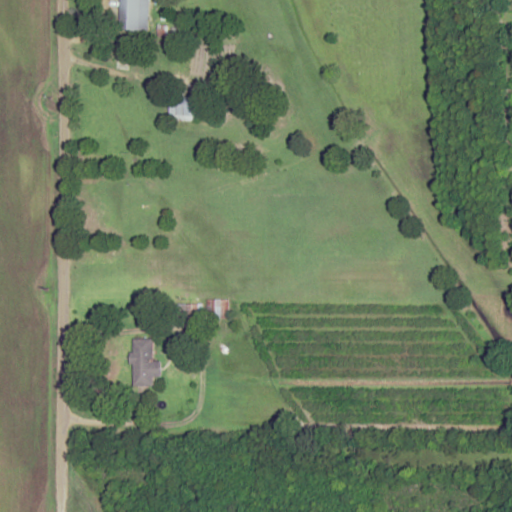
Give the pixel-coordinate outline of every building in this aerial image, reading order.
[(149,29),(150,0),(121,0),(120,28),(149,29)] [(196,120),(196,95),(172,95),(172,120),(196,120)] [(139,184),(128,184),(128,232),(139,232),(139,184)] [(208,318),(229,318),(229,299),(208,299),(208,318)] [(187,316),(201,317),(201,304),(188,304),(187,316)] [(163,375),(163,359),(155,359),(155,337),(135,337),(135,384),(155,384),(155,375),(163,375)]
